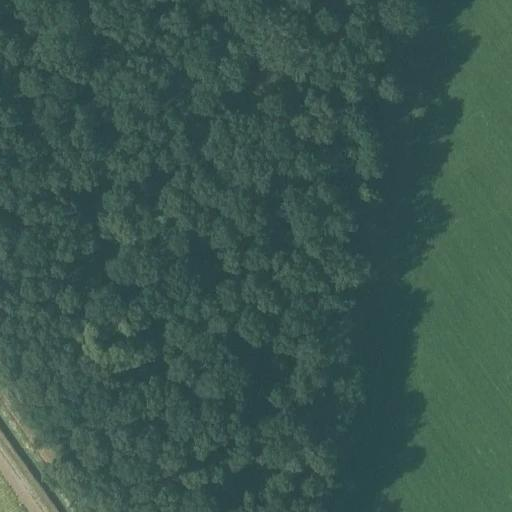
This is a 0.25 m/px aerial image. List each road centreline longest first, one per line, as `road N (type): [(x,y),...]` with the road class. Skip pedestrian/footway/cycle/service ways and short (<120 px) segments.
road 1 (track): [(181,511),(130,348),(94,188),(90,0)]
road 2 (track): [(94,188),(0,60)]
road 3 (track): [(87,511),(0,388)]
